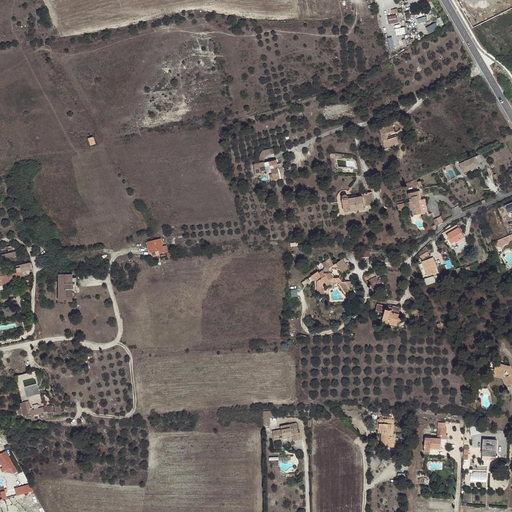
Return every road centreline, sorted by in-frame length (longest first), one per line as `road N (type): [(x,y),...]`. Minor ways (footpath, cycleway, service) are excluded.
road 1 (residential): [(363,268),(403,265),(452,219),(511,196)]
road 2 (secondary): [(511,116),(444,0)]
road 3 (unknown): [(363,268),(370,298),(347,325),(313,326),(309,299)]
